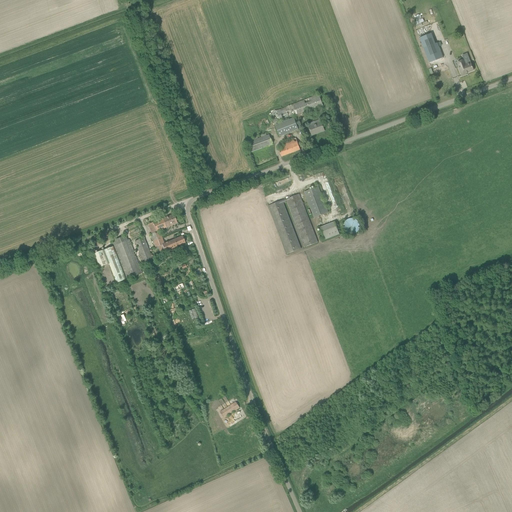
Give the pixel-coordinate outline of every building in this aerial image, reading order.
[(431,33),(419,38),(422,45),(423,49),(435,44),(434,41),(431,33)] [(435,44),(423,49),(427,59),(429,63),(443,58),(441,54),(437,43),(435,44)] [(473,70),(472,66),(470,62),(466,64),(464,60),(462,61),(457,62),(459,67),(458,67),(462,76),(466,74),(466,73),(473,70)] [(276,125),(323,106),(318,94),(271,113),(276,125)] [(311,126),(309,126),(312,135),(324,131),(321,123),(321,122),(320,119),(310,123),(311,126)] [(292,121),(273,128),(277,139),(296,132),(292,121)] [(272,144),(269,134),(247,143),(250,152),(272,144)] [(300,150),(298,145),(296,138),(284,143),(285,147),(279,149),(281,157),(300,150)] [(315,218),(328,213),(318,187),(304,192),(315,218)] [(269,206),(270,210),(287,254),(301,249),(284,203),(287,202),(304,248),(318,242),(299,194),(269,206)] [(153,222),(148,224),(152,233),(157,231),(159,230),(173,225),(177,223),(173,214),(158,220),(154,222),(153,222)] [(358,233),(357,219),(346,220),(346,234),(358,233)] [(334,222),(320,227),(325,240),(340,235),(334,222)] [(152,233),(150,234),(153,241),(161,237),(159,230),(157,231),(152,233)] [(143,273),(129,239),(128,240),(126,236),(113,242),(128,279),(143,273)] [(164,243),(158,246),(161,255),(178,248),(177,246),(182,244),(183,246),(185,245),(184,243),(185,243),(182,236),(164,243)] [(161,237),(153,241),(155,247),(157,246),(158,246),(164,243),(161,237)] [(148,250),(144,238),(135,242),(144,262),(152,259),(149,252),(148,250)] [(99,267),(109,264),(117,283),(126,279),(114,246),(104,250),(94,253),(99,267)] [(154,277),(155,281),(158,288),(162,286),(159,275),(154,277)] [(236,402),(221,412),(224,418),(239,408),(236,402)]
